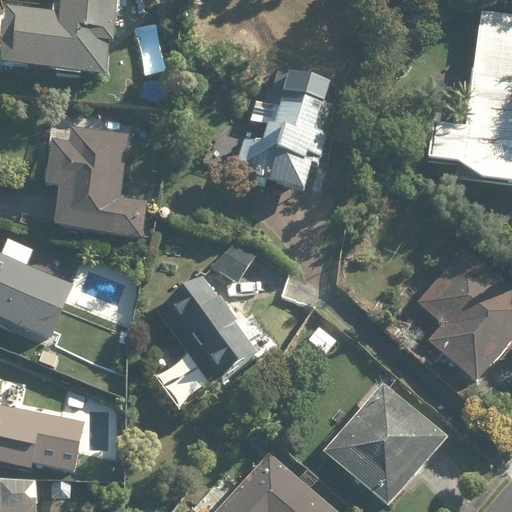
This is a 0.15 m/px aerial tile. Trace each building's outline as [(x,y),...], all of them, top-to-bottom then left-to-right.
[(109,80),(111,0),(57,0),(57,21),(7,19),(5,77),(109,80)] [(463,131),(429,126),(424,172),(457,176),(456,186),(511,193),(511,23),(477,20),(463,131)] [(325,115),(337,82),(270,59),(247,127),(265,133),(258,155),(240,149),(230,179),(296,202),(308,168),(325,174),(334,147),(311,139),(320,114),(325,115)] [(53,196),(51,236),(137,240),(139,206),(117,205),(120,138),(65,135),(64,148),(47,147),(45,195),(53,196)] [(256,263),(231,245),(213,270),(238,288),(256,263)] [(0,255),(0,327),(48,345),(69,288),(25,271),(30,258),(3,248),(0,255)] [(511,297),(465,253),(404,319),(431,344),(426,349),(470,389),(511,344),(511,297)] [(201,281),(154,313),(208,396),(256,364),(201,281)] [(129,359),(105,352),(99,374),(123,380),(129,359)] [(384,511),(445,446),(381,387),(317,456),(377,511),(384,511)] [(36,444),(41,414),(0,408),(0,468),(53,476),(57,447),(36,444)] [(113,411),(90,410),(87,452),(111,454),(113,411)] [(234,495),(222,483),(194,511),(322,511),(267,459),(234,495)] [(36,511),(36,490),(0,491),(0,511),(36,511)]
